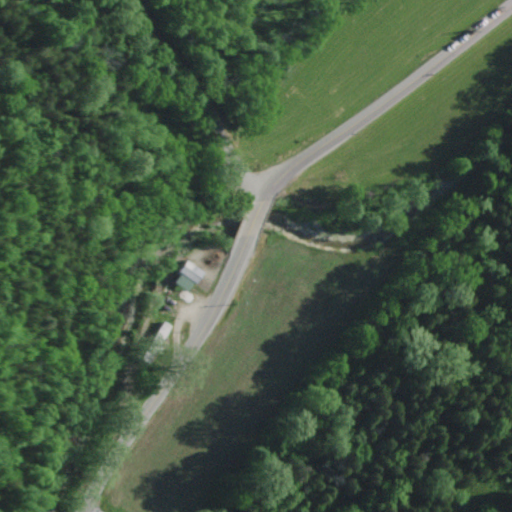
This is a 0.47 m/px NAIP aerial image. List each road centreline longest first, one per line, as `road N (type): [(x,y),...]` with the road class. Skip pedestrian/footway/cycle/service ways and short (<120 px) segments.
road 1 (secondary): [(79,511),(187,365),(263,207),(287,176),(381,116),(511,11)]
road 2 (residential): [(263,207),(129,0)]
